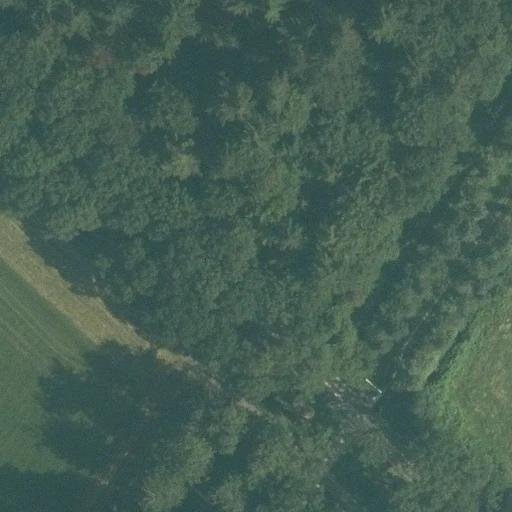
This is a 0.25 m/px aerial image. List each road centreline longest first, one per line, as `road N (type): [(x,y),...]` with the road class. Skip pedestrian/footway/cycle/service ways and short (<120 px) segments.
road 1 (secondary): [(0,70),(474,511)]
road 2 (track): [(511,173),(289,511)]
